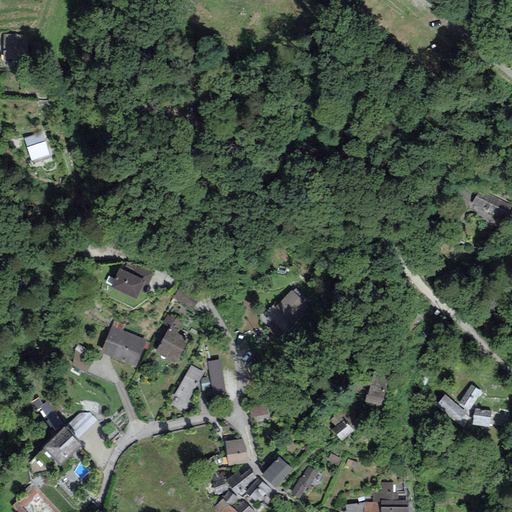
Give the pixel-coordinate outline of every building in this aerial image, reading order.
[(26,34),(3,34),(3,59),(26,59),(26,34)] [(42,132),(24,139),(31,161),(49,155),(42,132)] [(504,201),(481,189),(474,203),(498,214),(504,201)] [(133,274),(121,269),(113,285),(136,295),(140,288),(144,290),(152,273),(137,266),(133,274)] [(191,289),(182,283),(174,297),(193,308),(199,298),(189,292),(191,289)] [(309,302),(292,287),(265,315),(274,323),(268,329),(278,338),(304,310),(302,309),(309,302)] [(184,322),(168,313),(161,325),(164,327),(157,339),(161,341),(156,351),(174,361),(188,337),(178,332),(184,322)] [(146,341),(112,326),(101,352),(135,367),(146,341)] [(222,359),(209,361),(214,397),(227,395),(222,359)] [(203,371),(190,364),(175,393),(187,400),(203,371)] [(390,374),(376,369),(367,398),(381,402),(390,374)] [(480,390),(470,384),(459,402),(469,408),(480,390)] [(466,412),(445,395),(436,405),(457,423),(466,412)] [(362,421),(348,403),(331,417),(337,425),(332,429),(342,441),(355,430),(354,428),(362,421)] [(490,412),(476,410),(474,424),(488,426),(490,412)] [(64,428),(53,438),(70,456),(81,446),(64,428)] [(242,437),(225,440),(228,464),(245,462),(242,437)] [(60,466),(70,456),(53,438),(43,447),(60,466)] [(292,468),(279,456),(263,474),(275,485),(292,468)] [(318,471),(310,466),(301,480),(299,478),(290,492),(299,497),(306,486),(308,487),(318,471)] [(242,474),(238,470),(227,479),(237,492),(255,477),(249,469),(242,474)] [(221,472),(212,475),(218,493),(227,490),(221,472)] [(272,491),(258,479),(247,492),(260,504),(272,491)] [(392,484),(379,484),(373,484),(373,501),(366,502),(343,506),(343,511),(406,511),(407,499),(398,499),(398,494),(392,493),(392,484)] [(229,491),(223,499),(231,506),(238,499),(229,491)] [(223,499),(212,508),(216,511),(236,511),(234,509),(231,506),(223,499)] [(254,511),(243,501),(234,509),(236,511),(254,511)]
